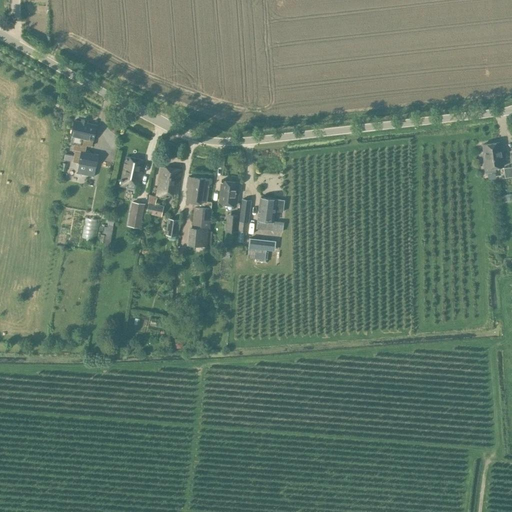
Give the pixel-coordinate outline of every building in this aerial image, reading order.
[(93,139),(97,125),(87,123),(87,120),(82,119),(82,122),(75,120),(71,135),(72,135),(74,135),(72,143),(76,144),(75,150),(74,155),(73,161),(80,163),(82,151),(83,151),(85,145),(87,145),(91,146),(93,139)] [(503,167),(500,142),(482,144),(486,172),(495,171),(495,168),(503,167)] [(83,151),(82,151),(80,163),(78,173),(93,176),(95,166),(96,166),(99,154),(85,152),(83,151)] [(126,156),(121,185),(126,186),(127,180),(139,183),(144,160),(126,156)] [(166,197),(167,191),(177,192),(181,168),(161,167),(157,196),(166,197)] [(188,188),(186,199),(186,202),(191,202),(191,203),(195,203),(195,206),(194,206),(192,227),(189,226),(187,244),(207,246),(207,244),(211,244),(212,228),(210,228),(212,201),(207,201),(209,186),(210,186),(211,179),(188,176),(187,187),(188,188)] [(221,180),(219,201),(237,203),(239,182),(221,180)] [(149,203),(146,213),(144,223),(148,224),(151,214),(161,216),(163,205),(155,204),(157,197),(149,196),(148,203),(149,203)] [(258,219),(256,228),(283,232),(284,222),(273,221),(274,211),(283,212),(284,200),(276,199),(260,197),(258,219)] [(242,198),(240,215),(238,231),(247,232),(252,199),(242,198)] [(132,201),(128,226),(141,228),(145,204),(132,201)] [(237,232),(239,215),(227,214),(225,230),(237,232)] [(115,217),(109,216),(104,247),(108,248),(109,243),(111,243),(115,217)] [(96,238),(97,218),(84,218),(83,237),(96,238)] [(168,218),(166,234),(168,235),(168,238),(170,240),(174,240),(176,239),(177,236),(179,219),(168,218)] [(258,249),(258,248),(259,239),(250,238),(249,248),(258,249)]
